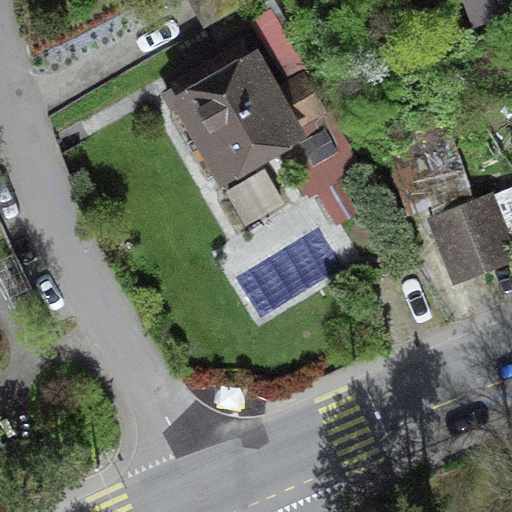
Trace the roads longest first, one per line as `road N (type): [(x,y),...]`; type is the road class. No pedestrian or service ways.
road 1 (residential): [(212,487),(74,268),(0,48)]
road 2 (tertiary): [(212,487),(511,369)]
